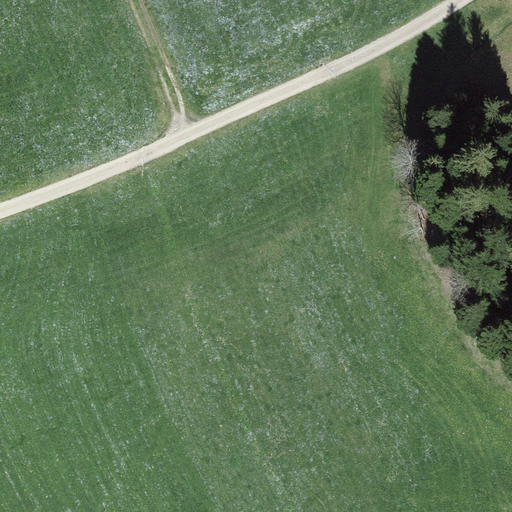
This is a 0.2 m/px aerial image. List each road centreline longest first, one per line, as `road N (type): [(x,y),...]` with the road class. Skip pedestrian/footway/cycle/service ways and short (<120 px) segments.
road 1 (track): [(0,211),(304,81),(461,0)]
road 2 (track): [(136,0),(192,131)]
